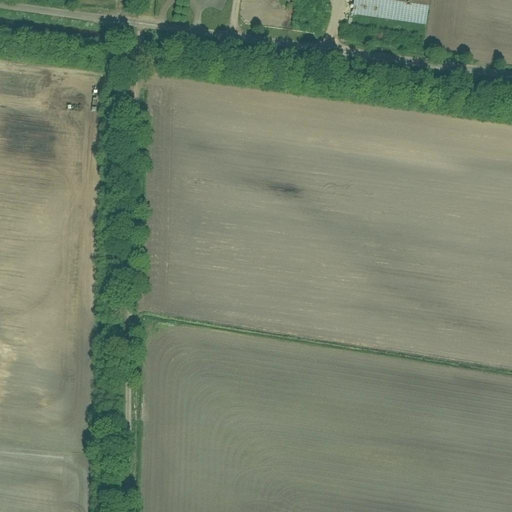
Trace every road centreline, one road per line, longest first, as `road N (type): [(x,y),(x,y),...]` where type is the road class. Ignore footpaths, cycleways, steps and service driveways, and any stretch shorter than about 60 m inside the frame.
road 1 (unclassified): [(140,24),(127,511)]
road 2 (residential): [(140,24),(511,74)]
road 3 (residential): [(0,5),(140,24)]
